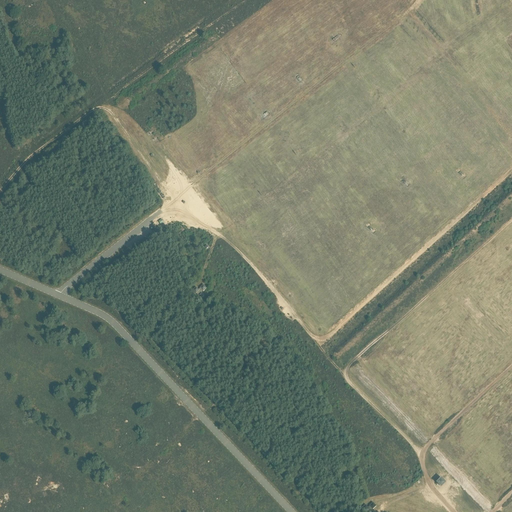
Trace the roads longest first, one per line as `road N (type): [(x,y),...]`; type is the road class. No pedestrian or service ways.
road 1 (track): [(511,171),(317,340),(225,237),(172,202),(160,210)]
road 2 (track): [(511,218),(344,369),(420,452)]
road 3 (track): [(418,0),(172,202)]
road 4 (track): [(511,366),(420,452)]
